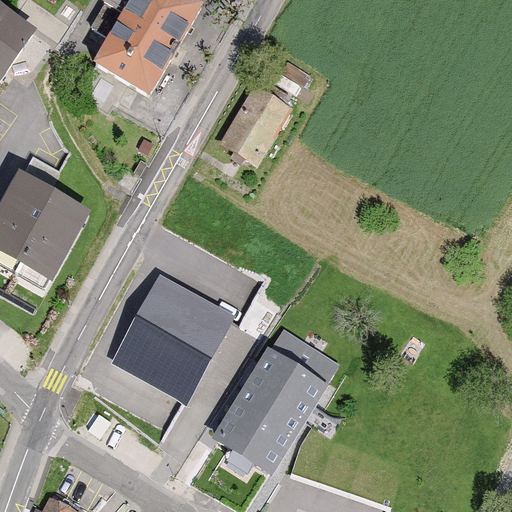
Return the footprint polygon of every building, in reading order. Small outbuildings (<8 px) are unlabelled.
[(82,62),(147,101),(201,11),(182,0),(95,0),(94,3),(111,13),(82,62)] [(38,36),(0,10),(0,88),(2,89),(38,36)] [(214,146),(255,171),(290,113),(250,88),(214,146)] [(90,218),(18,180),(0,213),(0,261),(53,289),(90,218)] [(230,323),(158,283),(115,362),(186,401),(230,323)] [(353,378),(283,335),(270,357),(258,350),(203,441),(270,481),(312,411),(340,428),(353,407),(353,378)] [(69,511),(47,502),(42,511),(69,511)]
